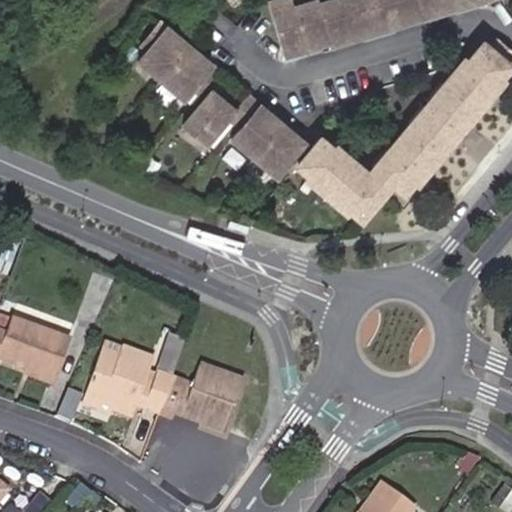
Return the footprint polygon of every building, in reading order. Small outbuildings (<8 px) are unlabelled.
[(493,0),(347,0),(327,7),(326,3),(301,10),(297,0),(294,0),(276,6),(294,63),(310,59),(309,54),(338,45),(339,49),(370,39),(371,44),(402,34),(401,29),(461,10),(463,15),(493,6),(492,1),(493,0)] [(223,76),(166,28),(147,51),(153,56),(144,67),(189,104),(199,93),(205,98),(223,76)] [(414,194),(511,73),(511,48),(505,43),(499,50),(491,44),(387,173),(414,194)] [(320,154),(253,99),(241,115),(218,96),(191,130),(214,149),(235,122),(247,131),(238,143),(286,182),(294,170),(301,176),(305,170),(370,223),(392,196),(328,143),(320,154)] [(1,326),(0,325),(0,357),(19,364),(20,362),(52,372),(65,332),(5,313),(1,326)] [(167,369),(181,334),(165,327),(151,363),(156,365),(167,369)] [(127,410),(130,400),(141,372),(149,350),(120,340),(117,347),(98,341),(79,393),(110,404),(127,410)] [(167,369),(153,409),(169,415),(171,409),(193,418),(191,426),(218,437),(242,376),(196,358),(189,377),(167,369)] [(48,381),(52,372),(20,362),(19,364),(17,370),(48,381)] [(153,409),(167,369),(156,365),(151,376),(141,404),(153,409)] [(141,404),(151,376),(141,372),(130,400),(141,404)] [(110,404),(79,393),(76,399),(108,411),(110,404)] [(30,480),(11,467),(3,479),(22,492),(30,480)] [(380,479),(359,508),(364,511),(386,482),(380,479)] [(364,511),(359,508),(355,511),(406,511),(414,501),(386,482),(364,511)]
